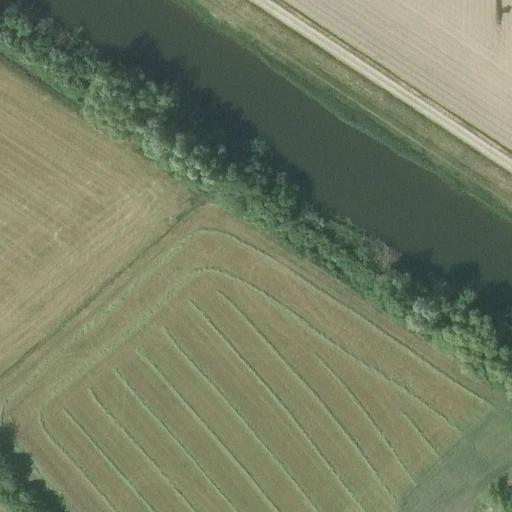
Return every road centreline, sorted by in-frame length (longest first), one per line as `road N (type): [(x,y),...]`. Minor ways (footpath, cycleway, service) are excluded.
road 1 (track): [(199,0),(511,207)]
road 2 (track): [(511,169),(254,0)]
